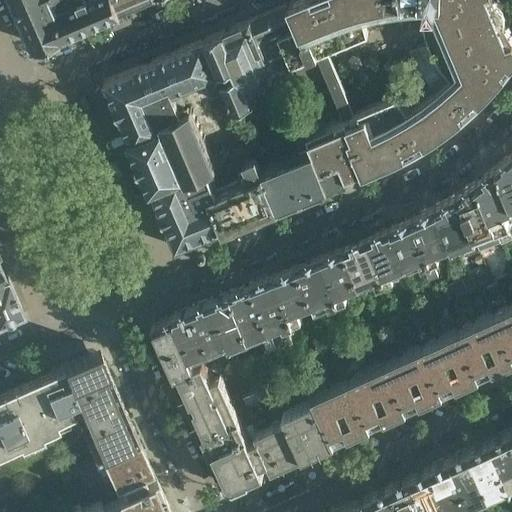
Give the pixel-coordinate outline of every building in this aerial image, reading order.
[(121,7),(138,0),(15,0),(34,44),(69,29),(121,7)] [(410,148),(421,142),(430,136),(440,129),(449,123),(459,115),(466,109),(476,101),(483,94),(492,84),(497,79),(503,71),(504,72),(511,62),(511,35),(504,22),(504,21),(504,18),(504,16),(503,14),(503,12),(502,10),(500,8),(499,6),(497,3),(495,0),(296,0),(288,3),(296,23),(278,31),(291,63),(317,52),(344,116),(307,131),(314,147),(313,148),(321,166),(340,159),(346,173),(362,166),(363,169),(389,158),(401,152),(410,148)] [(293,67),(291,63),(278,31),(296,23),(288,3),(287,2),(204,37),(224,85),(238,118),(259,110),(250,89),(275,78),(279,80),(293,67)] [(215,165),(190,107),(182,111),(182,109),(167,115),(168,117),(161,120),(155,106),(170,99),(168,93),(197,81),(199,87),(209,83),(212,90),(224,85),(204,37),(107,78),(104,79),(105,79),(104,80),(105,82),(106,82),(115,104),(114,104),(119,115),(120,115),(129,137),(128,137),(129,140),(137,158),(136,158),(141,169),(142,169),(149,187),(150,190),(152,189),(161,211),(160,211),(165,222),(166,222),(175,244),(176,246),(176,247),(179,245),(278,204),(264,168),(259,156),(247,161),(250,169),(240,173),(241,176),(216,187),(208,168),(215,165)] [(263,143),(254,146),(257,154),(266,151),(263,143)] [(348,177),(346,173),(340,159),(321,166),(313,148),(312,148),(264,168),(278,204),(279,205),(329,185),(328,185),(330,184),(332,183),(332,182),(338,180),(338,181),(340,180),(348,177)] [(511,149),(496,165),(476,180),(495,220),(503,237),(511,232),(511,149)] [(495,220),(476,180),(456,193),(472,230),(495,220)] [(472,230),(456,193),(435,204),(450,240),(452,243),(474,234),(472,230)] [(450,240),(435,204),(413,214),(432,259),(439,255),(435,246),(450,240)] [(432,259),(413,214),(390,224),(405,259),(417,254),(421,263),(432,259)] [(405,259),(390,224),(367,234),(385,278),(393,275),(389,266),(405,259)] [(385,278),(367,234),(344,244),(358,279),(372,273),(376,282),(385,278)] [(358,279),(344,244),(321,253),(339,298),(348,295),(344,285),(358,279)] [(339,298),(321,253),(297,262),(312,299),(326,294),(330,302),(339,298)] [(312,299),(297,262),(274,272),(295,323),(304,319),(298,305),(312,299)] [(0,317),(22,308),(7,274),(4,275),(0,265),(0,317)] [(295,323),(274,272),(251,281),(277,345),(278,349),(293,343),(288,331),(282,328),(295,323)] [(277,345),(251,281),(230,289),(250,337),(260,333),(266,350),(277,345)] [(250,337),(230,289),(212,297),(230,341),(235,354),(244,350),(240,341),(250,337)] [(230,341),(212,297),(212,296),(193,304),(212,349),(230,341)] [(354,309),(350,299),(341,303),(343,309),(345,312),(354,309)] [(511,300),(494,308),(511,347),(511,300)] [(345,312),(343,309),(341,303),(332,307),(335,316),(345,312)] [(212,349),(193,304),(175,311),(175,312),(195,355),(212,349)] [(511,347),(494,308),(472,318),(458,325),(480,374),(494,367),(505,362),(505,363),(511,359),(511,347)] [(195,355),(175,312),(152,322),(175,372),(194,363),(191,357),(195,355)] [(480,374),(458,325),(421,341),(443,390),(443,391),(469,379),(479,374),(480,374)] [(443,390),(421,341),(385,358),(406,407),(407,407),(422,400),(432,396),(443,391),(443,390)] [(108,368),(106,364),(99,347),(62,362),(72,385),(108,368)] [(406,407),(385,358),(348,375),(370,424),(396,412),(406,407)] [(239,417),(220,374),(211,378),(203,360),(194,363),(175,372),(203,434),(239,417)] [(67,399),(76,395),(72,385),(62,362),(8,387),(30,435),(58,422),(56,417),(71,410),(67,399)] [(130,419),(122,401),(108,368),(72,385),(76,395),(86,416),(82,418),(90,436),(130,419)] [(370,424),(348,375),(311,391),(314,397),(334,440),(350,433),(349,433),(360,428),(370,424)] [(0,448),(30,435),(8,387),(0,390),(0,448)] [(334,440),(314,397),(283,411),(286,417),(303,454),(334,440)] [(303,454),(286,417),(255,431),(257,436),(250,439),(239,417),(203,434),(225,482),(234,485),(303,454)] [(138,437),(135,431),(130,419),(90,436),(98,455),(100,453),(138,438),(138,437)] [(511,478),(511,432),(510,427),(490,436),(510,480),(511,478)] [(510,480),(490,436),(470,445),(450,454),(470,497),(510,480)] [(166,511),(169,506),(138,438),(100,453),(115,486),(121,483),(124,491),(117,494),(119,498),(102,506),(105,511),(166,511)] [(470,497),(450,454),(431,463),(451,506),(470,497)] [(437,511),(451,506),(431,463),(411,472),(429,511),(437,511)] [(429,511),(411,472),(391,480),(405,511),(429,511)] [(405,511),(391,480),(372,489),(382,511),(405,511)] [(382,511),(372,489),(352,498),(358,511),(382,511)] [(105,511),(102,506),(99,498),(81,506),(80,504),(62,511),(105,511)] [(358,511),(352,498),(332,507),(334,511),(358,511)]
